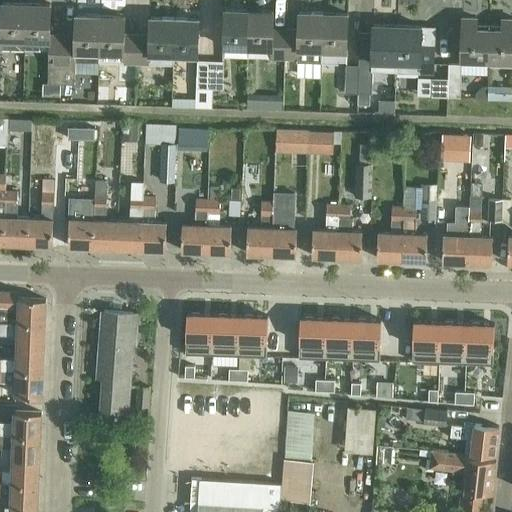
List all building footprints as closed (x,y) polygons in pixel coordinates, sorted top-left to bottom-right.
[(26,40),(27,3),(3,2),(2,19),(0,19),(0,47),(25,48),(26,40)] [(62,83),(64,35),(50,34),(51,3),(27,3),(26,40),(50,40),(49,83),(62,83)] [(249,47),(250,10),(225,9),(224,46),(249,47)] [(285,57),(286,28),(273,28),(274,10),(250,10),(249,47),(273,48),(273,56),(285,57)] [(322,62),(324,12),(299,11),(299,29),(286,28),(285,57),(298,57),(298,62),(322,62)] [(324,12),(322,62),(338,63),(338,60),(347,60),(347,50),(348,13),(324,12)] [(100,61),(101,15),(77,14),(76,35),(64,35),(62,83),(76,83),(76,61),(100,61)] [(137,63),(138,34),(125,34),(125,16),(101,15),(100,61),(137,63)] [(174,55),(175,17),(151,17),(150,34),(138,34),(137,63),(150,63),(150,62),(173,63),(174,55)] [(175,17),(174,55),(198,55),(199,18),(175,17)] [(489,60),(490,28),(477,27),(477,17),(463,17),(462,59),(489,60)] [(490,28),(489,60),(511,60),(511,18),(502,18),(502,28),(490,28)] [(359,64),(359,93),(371,93),(371,70),(396,71),(396,70),(397,70),(398,24),(373,23),(372,44),(360,44),(359,64)] [(422,25),(398,24),(397,70),(434,71),(435,26),(422,25)] [(188,75),(189,58),(177,57),(176,75),(188,75)] [(210,87),(211,59),(198,59),(197,87),(210,87)] [(211,59),(210,87),(223,88),(224,60),(211,59)] [(448,95),(461,96),(462,63),(449,63),(448,78),(448,95)] [(359,93),(359,64),(347,64),(346,92),(359,93)] [(432,78),(432,95),(448,95),(448,78),(432,78)] [(0,132),(8,133),(8,117),(0,116),(0,132)] [(346,131),(367,131),(367,119),(347,119),(346,131)] [(122,140),(137,140),(138,122),(123,121),(122,140)] [(308,152),(333,153),(334,131),(308,130),(308,152)] [(159,180),(175,181),(176,143),(161,142),(159,180)] [(354,195),(369,197),(371,163),(357,162),(354,195)] [(241,200),(255,201),(257,164),(242,163),(241,200)] [(78,190),(79,169),(67,168),(66,189),(78,190)] [(27,242),(28,215),(16,215),(17,189),(18,178),(6,177),(3,241),(27,242)] [(307,207),(321,207),(322,179),(308,178),(307,207)] [(117,246),(118,218),(107,217),(108,192),(108,179),(96,179),(96,192),(93,245),(117,246)] [(208,212),(207,223),(206,250),(231,251),(232,224),(219,223),(221,182),(209,182),(208,198),(208,212)] [(141,247),(143,195),(143,185),(132,185),(131,219),(118,218),(117,246),(141,247)] [(41,204),(53,205),(53,191),(41,190),(41,204)] [(93,245),(96,192),(84,192),(83,216),(70,216),(68,243),(93,245)] [(273,200),(271,252),(296,253),(297,226),(293,226),(294,193),(274,192),(273,200)] [(143,195),(141,247),(166,249),(167,220),(155,220),(156,195),(143,195)] [(436,219),(437,196),(424,196),(422,218),(436,219)] [(437,196),(436,219),(449,220),(450,197),(437,196)] [(208,212),(208,198),(196,197),(195,212),(208,212)] [(489,198),(488,220),(501,220),(502,199),(489,198)] [(271,252),(273,200),(262,200),(261,225),(248,224),(247,252),(271,252)] [(337,255),(339,204),(327,203),(326,228),(314,227),(313,254),(337,255)] [(339,204),(337,255),(362,256),(363,229),(353,229),(354,217),(351,217),(351,204),(339,204)] [(401,258),(404,206),(392,205),(391,230),(378,230),(377,257),(401,258)] [(404,206),(401,258),(426,259),(427,232),(414,232),(415,206),(404,206)] [(468,261),(470,209),(458,208),(457,233),(444,233),(443,260),(468,261)] [(470,209),(468,261),(492,262),(493,235),(481,234),(482,209),(470,209)] [(28,215),(27,242),(52,243),(53,216),(28,215)] [(206,250),(207,223),(183,222),(182,249),(206,250)] [(0,319),(44,322),(45,298),(18,297),(18,291),(0,290),(0,319)] [(104,413),(127,415),(133,311),(104,309),(100,369),(107,369),(104,413)] [(187,312),(186,353),(213,354),(214,313),(187,312)] [(214,313),(213,354),(239,355),(241,314),(214,313)] [(241,314),(239,355),(266,356),(268,315),(241,314)] [(300,316),(299,357),(326,358),(327,317),(300,316)] [(327,317),(326,358),(352,359),(354,318),(327,317)] [(354,318),(352,359),(380,360),(381,319),(354,318)] [(43,346),(44,322),(0,319),(0,333),(16,334),(15,345),(43,346)] [(414,320),(412,361),(439,362),(441,321),(414,320)] [(441,321),(439,362),(466,363),(467,322),(441,321)] [(467,322),(466,363),(493,364),(494,323),(467,322)] [(0,368),(42,370),(43,346),(15,345),(15,357),(0,356),(0,368)] [(194,377),(195,365),(185,365),(185,377),(194,377)] [(238,380),(239,368),(229,367),(228,380),(238,380)] [(41,395),(42,370),(0,368),(0,380),(14,381),(14,394),(41,395)] [(248,380),(248,368),(239,368),(238,380),(248,380)] [(325,391),(325,379),(316,378),(315,390),(325,391)] [(334,391),(335,379),(325,379),(325,391),(334,391)] [(360,394),(361,382),(352,382),(351,393),(360,394)] [(138,405),(150,405),(151,386),(139,385),(138,405)] [(438,400),(438,389),(429,388),(428,400),(438,400)] [(464,403),(465,391),(455,391),(455,402),(464,403)] [(474,403),(474,391),(465,391),(464,403),(474,403)] [(350,440),(378,442),(381,397),(353,396),(350,440)] [(321,401),(290,399),(288,442),(318,444),(321,401)] [(447,411),(426,409),(425,423),(446,425),(447,411)] [(0,433),(40,435),(41,411),(13,410),(13,422),(0,421),(0,433)] [(496,455),(499,426),(464,422),(464,425),(451,424),(450,435),(467,437),(465,452),(496,455)] [(39,460),(40,435),(0,433),(0,445),(12,446),(11,459),(39,460)] [(479,511),(482,492),(492,493),(495,461),(468,458),(468,453),(431,449),(429,466),(463,470),(458,511),(479,511)] [(290,510),(306,511),(308,511),(314,461),(284,458),(281,503),(291,504),(290,510)] [(0,482),(38,484),(39,460),(11,459),(11,470),(0,469),(0,482)] [(205,477),(235,479),(236,465),(206,463),(205,477)] [(37,509),(38,484),(0,482),(0,494),(10,495),(10,506),(4,506),(4,509),(32,508),(37,509)] [(261,511),(262,504),(200,500),(199,511),(261,511)]
